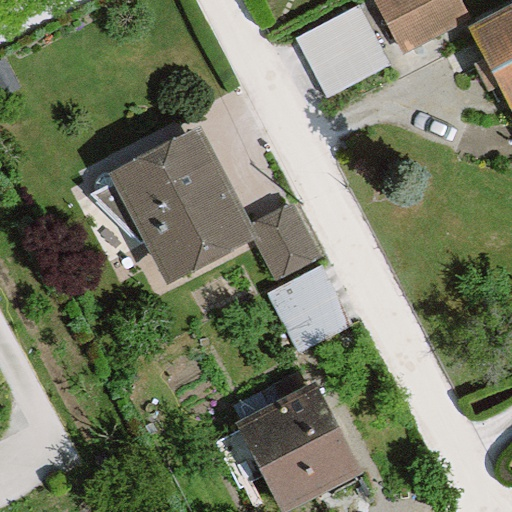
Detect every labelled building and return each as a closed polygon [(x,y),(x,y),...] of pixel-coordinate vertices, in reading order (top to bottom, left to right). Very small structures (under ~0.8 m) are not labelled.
[(470,21),(459,0),(378,0),(406,53),(470,21)] [(393,68),(363,8),(299,41),(330,101),(393,68)] [(511,17),(482,34),(511,91),(511,17)] [(197,139),(132,174),(162,230),(155,233),(175,270),(246,232),(197,139)] [(318,256),(294,207),(253,227),(278,276),(318,256)] [(354,326),(325,267),(272,293),(302,353),(354,326)] [(355,469),(318,393),(246,429),(268,474),(285,505),(355,469)] [(268,474),(246,429),(219,443),(241,488),(268,474)]
